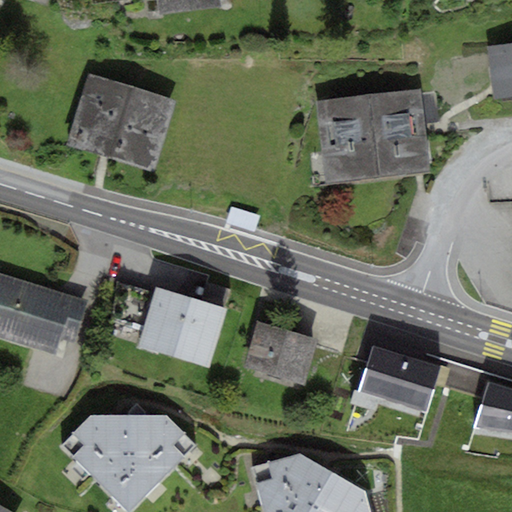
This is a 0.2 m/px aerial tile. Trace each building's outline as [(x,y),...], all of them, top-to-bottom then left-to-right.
[(139,0),(99,0),(101,13),(140,9),(139,0)] [(222,0),(159,0),(162,20),(224,12),(222,0)] [(511,47),(494,49),(498,101),(511,100),(511,47)] [(176,105),(93,80),(73,146),(156,171),(176,105)] [(426,93),(322,105),(331,185),(435,173),(426,93)] [(91,304),(0,274),(0,338),(72,363),(91,304)] [(238,315),(163,290),(144,349),(218,373),(238,315)] [(324,345),(265,326),(251,373),(310,391),(324,345)] [(478,386),(370,352),(353,405),(461,439),(478,386)] [(99,421),(67,450),(129,511),(140,511),(202,450),(174,421),(99,421)] [(307,462),(257,474),(266,511),(374,511),(371,497),(307,462)]
